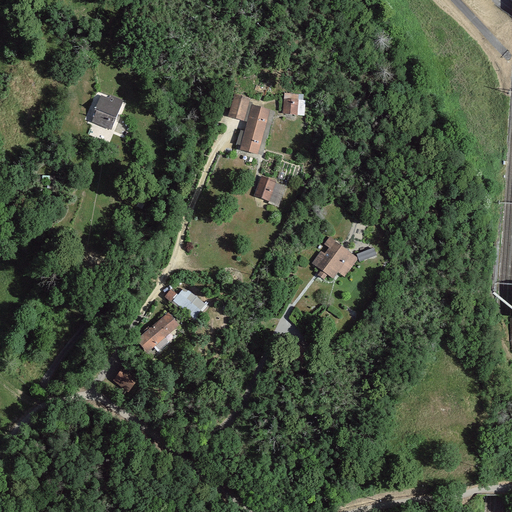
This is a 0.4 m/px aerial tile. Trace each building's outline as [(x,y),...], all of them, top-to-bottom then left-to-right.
[(284,93),(283,114),(304,115),(305,94),(284,93)] [(106,101),(100,98),(89,122),(112,132),(125,103),(107,95),(106,101)] [(250,101),(235,96),(228,118),(244,123),(250,101)] [(270,111),(252,106),(240,151),(258,156),(270,111)] [(276,183),(261,178),(253,198),(269,204),(276,183)] [(365,226),(355,223),(351,236),(361,239),(365,226)] [(357,257),(327,238),(323,244),(327,247),(323,254),(318,250),(309,264),(333,279),(337,273),(344,277),(357,257)] [(375,254),(372,247),(356,254),(359,261),(375,254)] [(178,297),(167,288),(159,297),(170,306),(178,297)] [(168,313),(136,338),(148,353),(180,328),(168,313)] [(127,392),(139,379),(125,366),(113,379),(127,392)]
